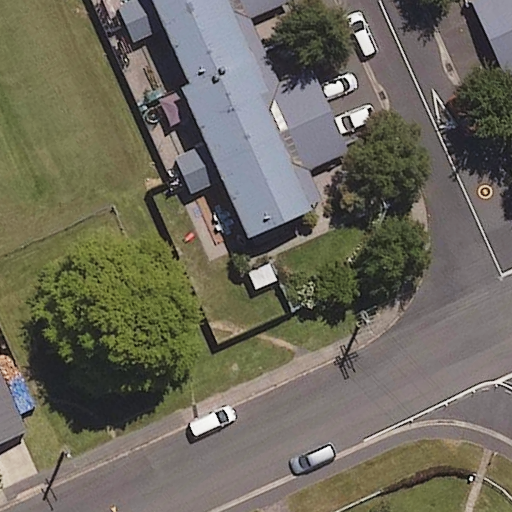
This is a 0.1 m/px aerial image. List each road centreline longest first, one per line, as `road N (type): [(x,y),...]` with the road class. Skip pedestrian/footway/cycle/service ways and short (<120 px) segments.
road 1 (residential): [(511,324),(94,511)]
road 2 (residential): [(379,0),(511,299)]
